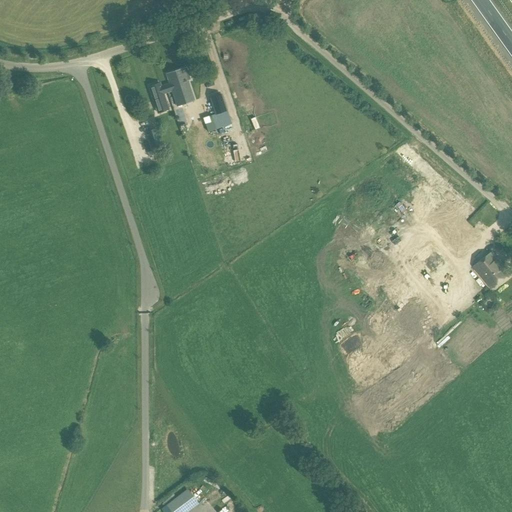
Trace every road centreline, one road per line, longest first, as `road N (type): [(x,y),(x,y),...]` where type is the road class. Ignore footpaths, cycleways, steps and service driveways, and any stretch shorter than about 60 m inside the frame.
road 1 (unclassified): [(268,1),(511,212)]
road 2 (unclassified): [(0,61),(69,64),(268,1)]
